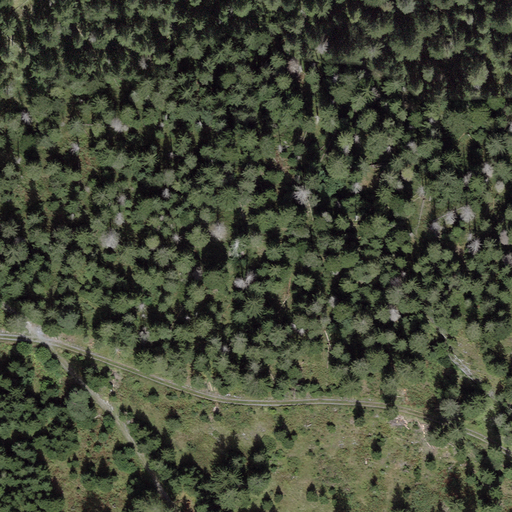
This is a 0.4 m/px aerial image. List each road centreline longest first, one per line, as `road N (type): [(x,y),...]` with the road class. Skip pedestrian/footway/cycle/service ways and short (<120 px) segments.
road 1 (track): [(0,336),(43,341),(216,400),(379,405),(446,423),(511,455)]
road 2 (track): [(0,304),(113,416),(183,511)]
